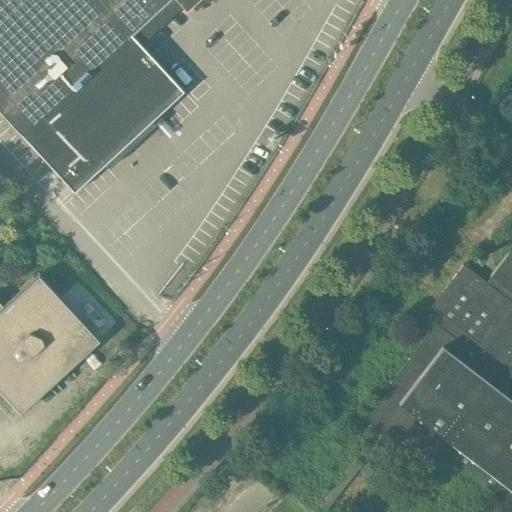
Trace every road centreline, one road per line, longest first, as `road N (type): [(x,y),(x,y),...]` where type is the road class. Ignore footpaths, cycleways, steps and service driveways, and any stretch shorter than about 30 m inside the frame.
road 1 (primary): [(402,0),(271,222),(187,338),(31,511)]
road 2 (primary): [(89,511),(275,288),(448,0)]
road 3 (unknown): [(0,140),(106,247),(144,250),(332,0)]
